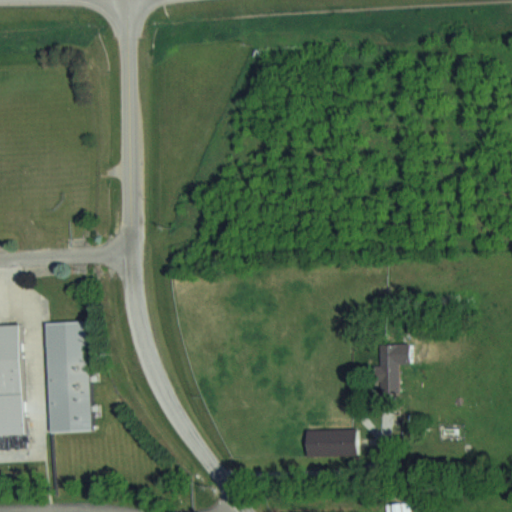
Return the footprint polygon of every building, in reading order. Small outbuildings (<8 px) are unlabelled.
[(38,228),(38,245),(54,245),(54,228),(38,228)] [(98,430),(95,319),(53,320),(57,431),(98,430)] [(0,434),(31,433),(27,323),(0,323),(0,434)] [(406,344),(387,344),(387,387),(406,387),(406,344)] [(389,511),(415,511),(415,502),(390,502),(389,511)]
